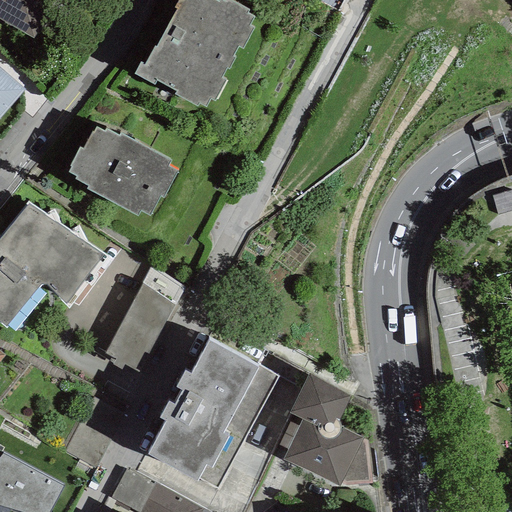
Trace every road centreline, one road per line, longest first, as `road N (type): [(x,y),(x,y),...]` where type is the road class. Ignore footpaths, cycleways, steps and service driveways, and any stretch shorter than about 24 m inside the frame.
road 1 (residential): [(87,511),(372,0)]
road 2 (secondary): [(511,133),(435,177),(401,226),(393,255),(394,325),(419,511)]
road 3 (residential): [(0,168),(87,59),(122,0)]
